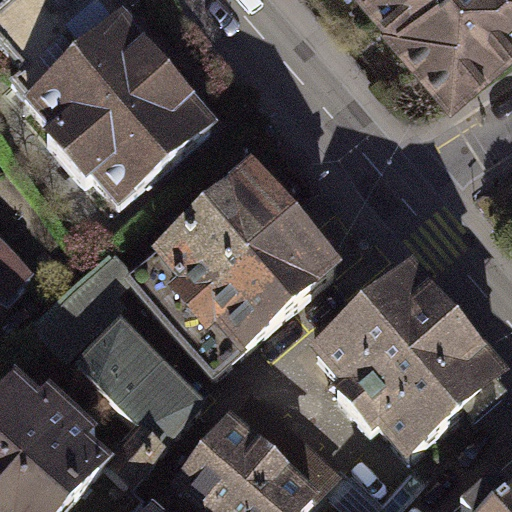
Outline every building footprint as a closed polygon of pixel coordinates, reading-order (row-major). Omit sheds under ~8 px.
[(13,0),(0,12),(0,49),(24,77),(11,88),(54,139),(46,146),(85,191),(92,185),(119,215),(210,135),(168,87),(122,34),(132,25),(109,0),(13,0)] [(388,0),(397,9),(407,0),(388,0)] [(511,0),(407,0),(397,9),(392,13),(451,80),(511,26),(511,0)] [(250,182),(130,288),(216,385),(336,278),(250,182)] [(0,304),(8,310),(36,285),(0,245),(0,240),(4,238),(0,233),(0,304)] [(112,268),(36,335),(64,366),(121,316),(111,305),(130,288),(112,268)] [(509,402),(408,284),(317,362),(347,396),(337,404),(370,442),(380,434),(408,467),(461,422),(472,434),(509,402)] [(118,337),(75,384),(139,442),(160,461),(203,415),(118,337)] [(15,394),(0,410),(0,511),(74,511),(107,477),(83,455),(95,443),(47,399),(35,412),(15,394)] [(309,511),(335,483),(251,409),(178,492),(200,511),(309,511)] [(107,477),(74,511),(140,511),(144,509),(129,495),(160,461),(139,442),(107,477)] [(362,444),(338,470),(382,511),(402,511),(418,495),(362,444)] [(511,511),(511,485),(510,483),(476,511),(511,511)]
